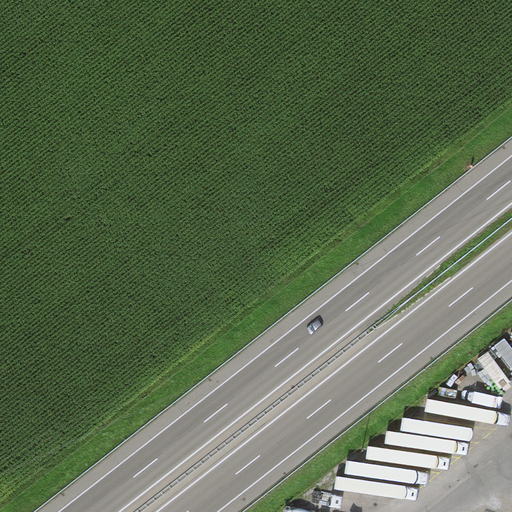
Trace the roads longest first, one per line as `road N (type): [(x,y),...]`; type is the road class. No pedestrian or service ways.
road 1 (motorway): [(511,181),(90,511)]
road 2 (motorway): [(188,511),(511,258)]
